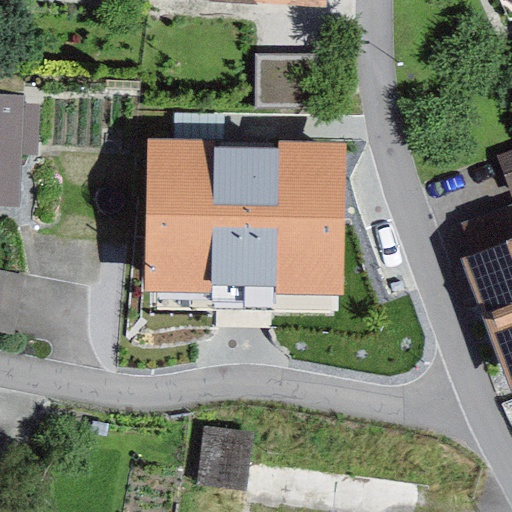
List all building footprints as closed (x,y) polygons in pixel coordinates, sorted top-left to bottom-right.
[(32,113),(0,110),(0,191),(5,192),(8,135),(31,136),(32,113)] [(154,281),(333,284),(335,154),(156,151),(154,281)] [(511,154),(501,159),(511,189),(511,154)] [(511,210),(473,225),(511,330),(511,210)] [(0,272),(0,329),(7,331),(17,276),(0,272)] [(309,493),(312,475),(254,467),(260,429),(209,421),(201,477),(309,493)]
